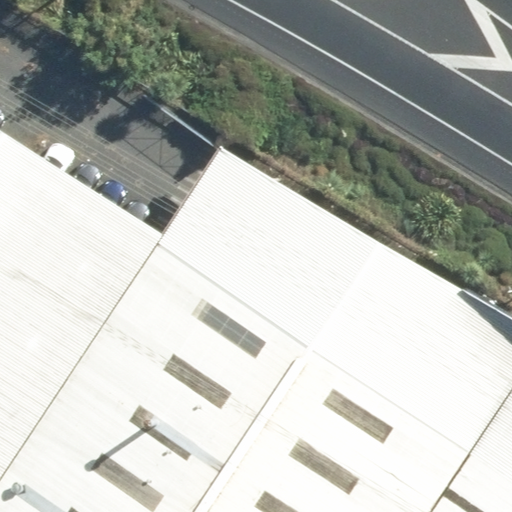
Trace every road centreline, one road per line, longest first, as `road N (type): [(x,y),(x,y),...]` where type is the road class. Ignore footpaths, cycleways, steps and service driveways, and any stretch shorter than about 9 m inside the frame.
road 1 (motorway): [(511,123),(295,0)]
road 2 (unknown): [(0,70),(139,140)]
